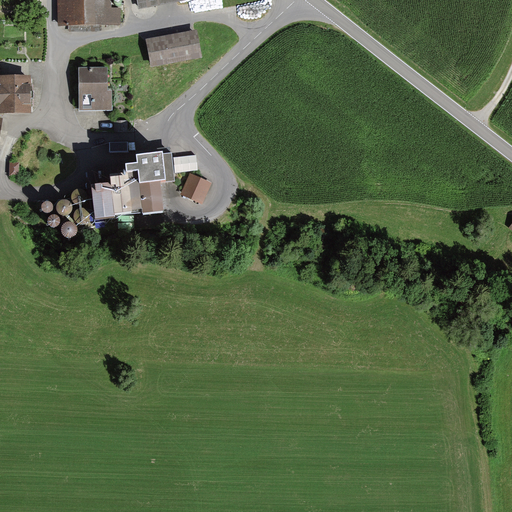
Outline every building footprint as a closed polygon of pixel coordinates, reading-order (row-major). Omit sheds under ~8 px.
[(58,0),(58,27),(120,27),(120,9),(112,9),(111,0),(58,0)] [(137,0),(139,10),(193,0),(192,0),(137,0)] [(196,34),(147,44),(152,70),(201,59),(196,34)] [(107,71),(80,71),(80,112),(111,112),(111,95),(107,95),(107,71)] [(0,115),(29,115),(28,84),(0,84),(0,115)] [(129,151),(128,141),(110,142),(111,152),(129,151)] [(161,195),(165,194),(164,188),(175,187),(173,156),(135,159),(137,176),(126,177),(125,166),(91,168),(96,229),(116,227),(115,223),(141,221),(142,225),(163,223),(161,195)] [(10,175),(20,175),(21,161),(10,161),(10,175)] [(179,193),(199,205),(209,187),(189,175),(179,193)]
